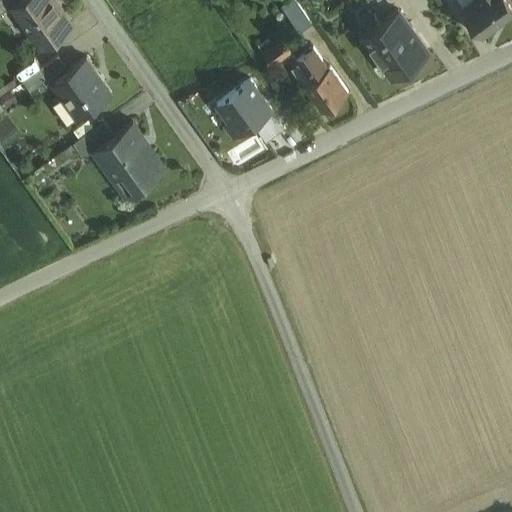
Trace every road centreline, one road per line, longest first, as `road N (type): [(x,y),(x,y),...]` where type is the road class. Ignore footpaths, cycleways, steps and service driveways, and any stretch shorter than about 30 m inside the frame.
road 1 (residential): [(230,193),(354,511)]
road 2 (residential): [(230,193),(511,59)]
road 3 (residential): [(0,301),(230,193)]
road 4 (residential): [(90,0),(230,193)]
